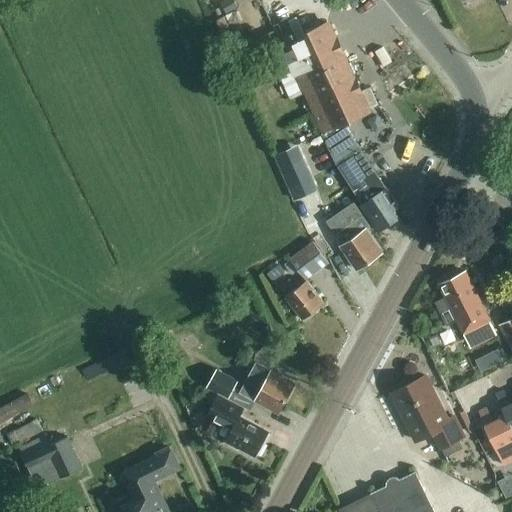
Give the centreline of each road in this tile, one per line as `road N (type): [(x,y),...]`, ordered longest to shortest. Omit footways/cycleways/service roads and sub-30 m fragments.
road 1 (tertiary): [(276,511),(462,169)]
road 2 (tertiary): [(474,101),(399,0)]
